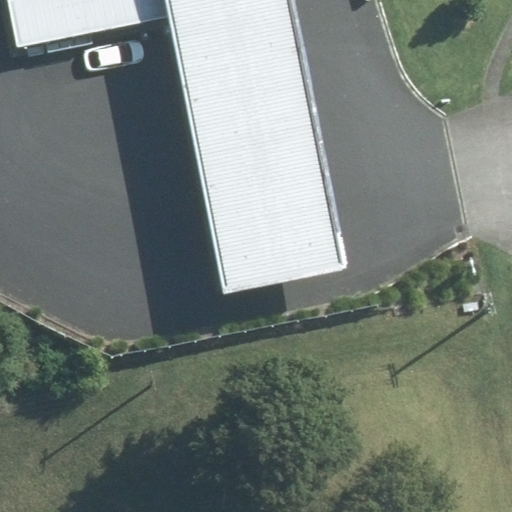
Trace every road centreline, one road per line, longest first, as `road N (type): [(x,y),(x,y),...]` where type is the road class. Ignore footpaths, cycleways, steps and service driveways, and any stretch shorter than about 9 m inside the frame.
road 1 (unknown): [(0,267),(67,301),(282,270),(324,251),(362,217)]
road 2 (unknown): [(321,0),(362,217)]
